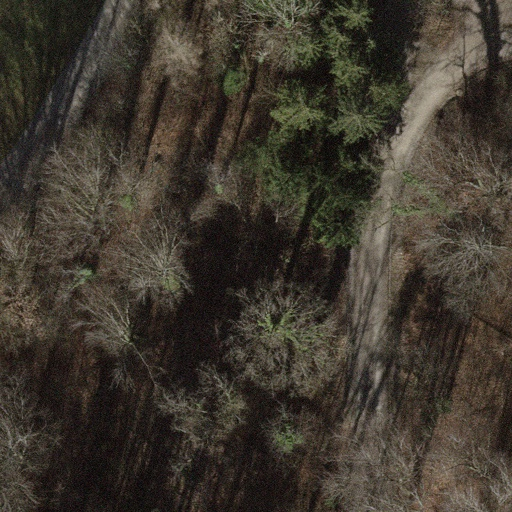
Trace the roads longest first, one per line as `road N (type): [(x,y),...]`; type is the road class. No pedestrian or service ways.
road 1 (track): [(506,23),(424,97),(383,193),(370,338),(382,511)]
road 2 (track): [(0,194),(99,75),(129,0)]
road 3 (track): [(393,0),(395,165)]
